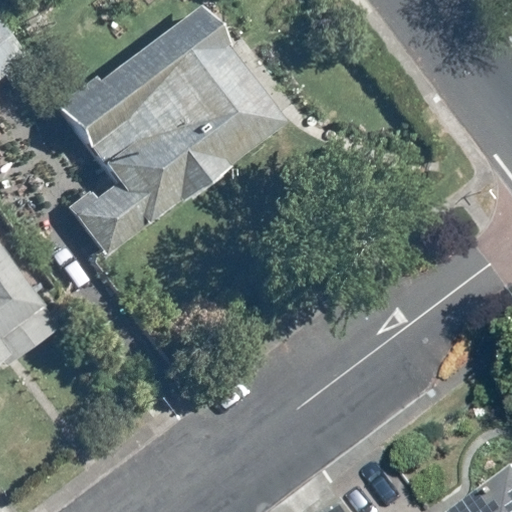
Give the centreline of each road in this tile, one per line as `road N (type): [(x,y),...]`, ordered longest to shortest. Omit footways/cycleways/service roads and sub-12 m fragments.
road 1 (residential): [(143,511),(511,248)]
road 2 (residential): [(423,0),(511,120)]
